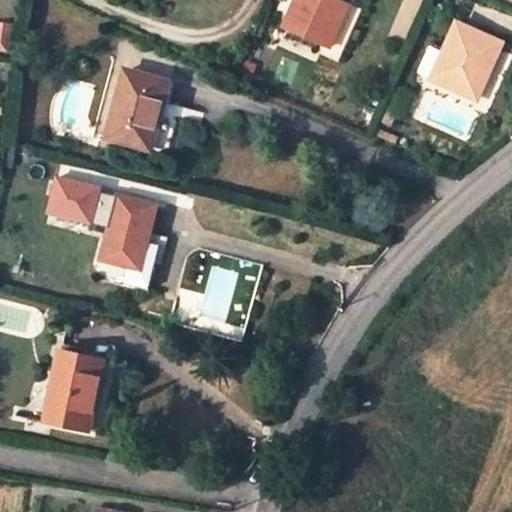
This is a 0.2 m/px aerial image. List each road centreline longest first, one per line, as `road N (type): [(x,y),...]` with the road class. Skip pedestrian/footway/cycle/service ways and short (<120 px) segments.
road 1 (unclassified): [(267,501),(343,341),(409,251),(511,159)]
road 2 (residential): [(267,501),(0,454)]
